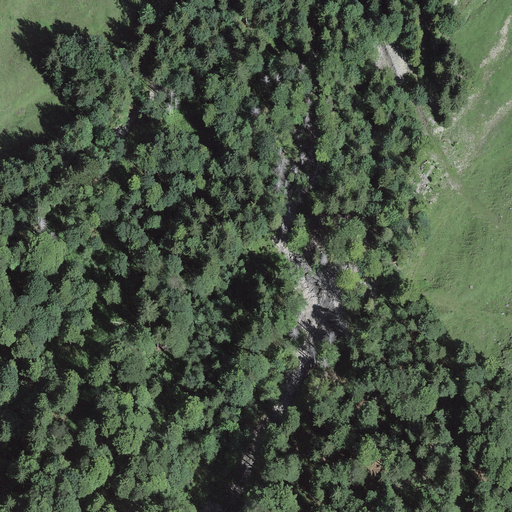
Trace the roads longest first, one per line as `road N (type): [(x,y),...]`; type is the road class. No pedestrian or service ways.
road 1 (track): [(355,0),(452,175),(511,235)]
road 2 (track): [(511,321),(439,298),(389,298)]
